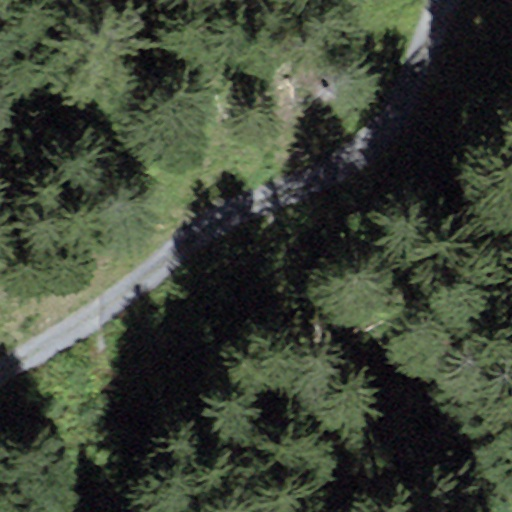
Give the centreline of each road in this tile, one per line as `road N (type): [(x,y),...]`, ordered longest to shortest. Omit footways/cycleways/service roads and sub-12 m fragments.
road 1 (track): [(444,0),(400,119),(169,262)]
road 2 (track): [(0,378),(169,262)]
